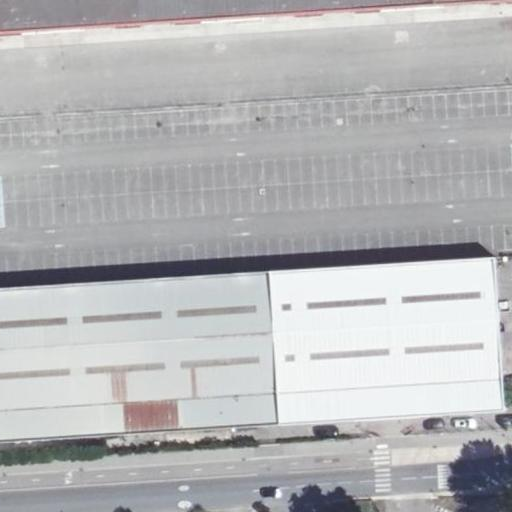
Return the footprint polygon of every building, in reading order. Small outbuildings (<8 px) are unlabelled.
[(0,0),(0,30),(489,0),(0,0)] [(499,261),(0,289),(0,443),(96,438),(95,427),(105,427),(106,437),(257,428),(256,402),(280,401),(282,426),(359,422),(358,391),(431,389),(434,418),(508,414),(499,261)] [(358,391),(359,422),(434,418),(431,389),(358,391)] [(256,402),(257,428),(282,426),(280,401),(256,402)] [(95,427),(96,438),(106,437),(105,427),(95,427)]
